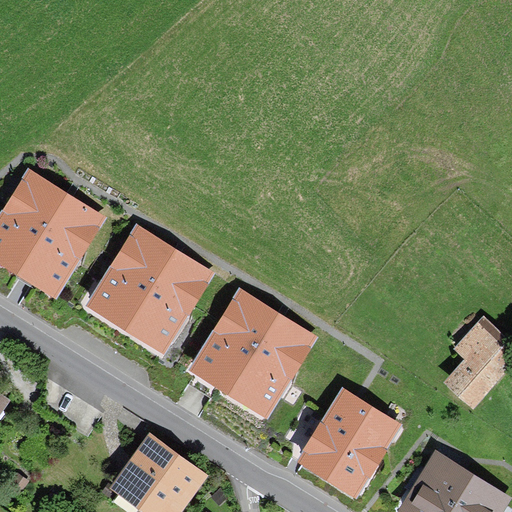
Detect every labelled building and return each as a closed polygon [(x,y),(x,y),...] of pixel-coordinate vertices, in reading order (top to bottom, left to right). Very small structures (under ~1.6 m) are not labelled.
[(30,177),(0,224),(0,248),(57,284),(97,219),(30,177)] [(138,233),(97,298),(165,340),(206,275),(138,233)] [(241,297),(201,362),(268,404),(309,339),(241,297)] [(472,361),(454,381),(470,397),(511,351),(511,346),(483,320),(457,347),(472,361)] [(102,412),(46,375),(43,406),(88,435),(102,412)] [(344,395),(309,452),(358,482),(393,425),(344,395)] [(152,446),(124,485),(161,511),(167,511),(193,475),(152,446)] [(427,469),(406,502),(422,511),(498,511),(504,503),(469,481),(472,476),(442,458),(433,472),(427,469)]
